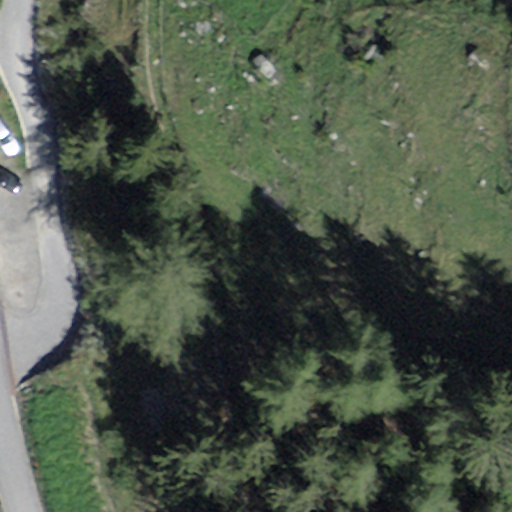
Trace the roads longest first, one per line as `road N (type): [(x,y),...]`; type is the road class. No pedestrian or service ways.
road 1 (residential): [(0,357),(43,338),(59,292),(19,88),(39,0)]
road 2 (residential): [(0,387),(32,511)]
